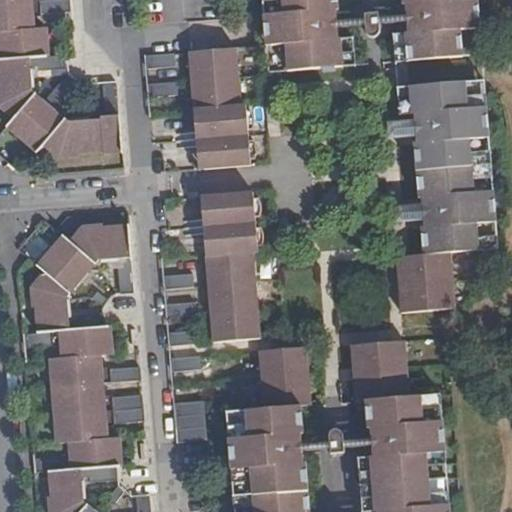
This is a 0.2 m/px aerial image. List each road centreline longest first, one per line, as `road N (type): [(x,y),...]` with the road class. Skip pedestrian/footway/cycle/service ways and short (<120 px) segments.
road 1 (residential): [(143,185),(165,511)]
road 2 (residential): [(84,0),(86,31),(126,56),(143,185)]
road 3 (residential): [(0,201),(143,185)]
